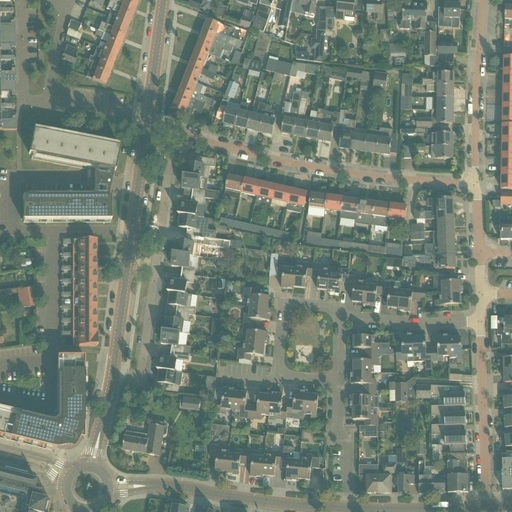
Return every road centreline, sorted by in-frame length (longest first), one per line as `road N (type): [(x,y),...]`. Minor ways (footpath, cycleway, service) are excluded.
road 1 (residential): [(474,183),(303,165),(146,121)]
road 2 (residential): [(479,322),(486,509)]
road 3 (residential): [(482,0),(474,183)]
road 4 (tertiary): [(101,428),(127,264)]
road 5 (tertiary): [(127,264),(146,121)]
road 6 (residential): [(479,322),(337,317)]
road 7 (tertiary): [(486,509),(346,509)]
road 8 (residential): [(346,509),(336,380)]
road 9 (residential): [(337,317),(328,307),(288,306),(279,379)]
road 10 (residential): [(156,269),(139,388)]
road 11 (tertiary): [(272,502),(153,485)]
